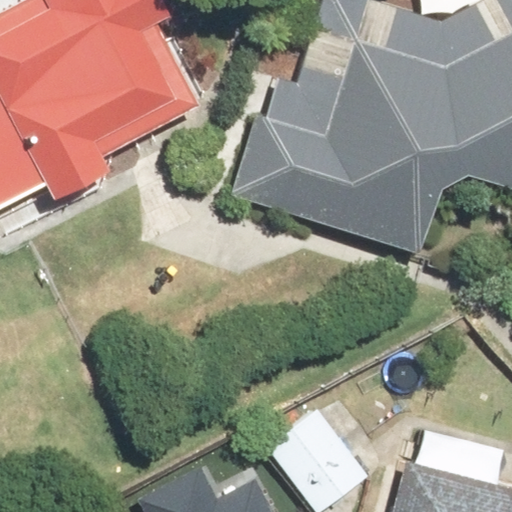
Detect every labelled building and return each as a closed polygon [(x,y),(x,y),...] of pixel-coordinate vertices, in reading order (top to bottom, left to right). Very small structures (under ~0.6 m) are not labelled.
[(0,0),(0,216),(196,106),(135,0),(0,0)] [(511,0),(502,0),(511,21),(511,23),(448,54),(362,27),(328,111),(252,80),(210,190),(388,261),(416,191),(497,204),(511,200),(511,0)] [(315,407),(260,447),(307,511),(313,511),(364,475),(315,407)] [(511,511),(511,476),(406,446),(386,511),(511,511)] [(138,511),(275,511),(255,470),(218,488),(204,460),(144,489),(152,505),(138,511)]
